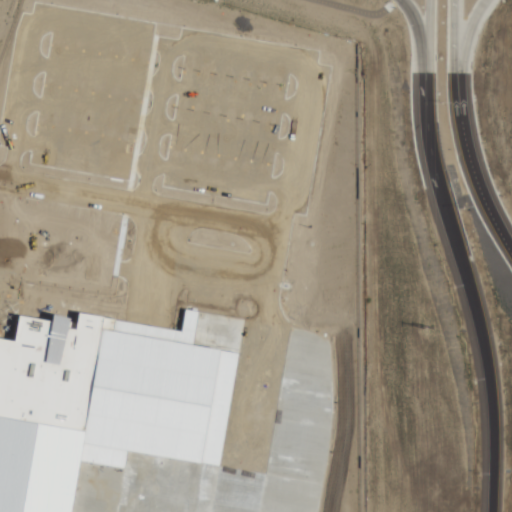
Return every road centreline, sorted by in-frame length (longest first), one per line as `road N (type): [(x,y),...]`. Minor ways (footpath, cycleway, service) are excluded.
road 1 (motorway): [(430,0),(428,123),(492,380),(492,511)]
road 2 (motorway): [(511,248),(483,195),(463,126),(455,0)]
